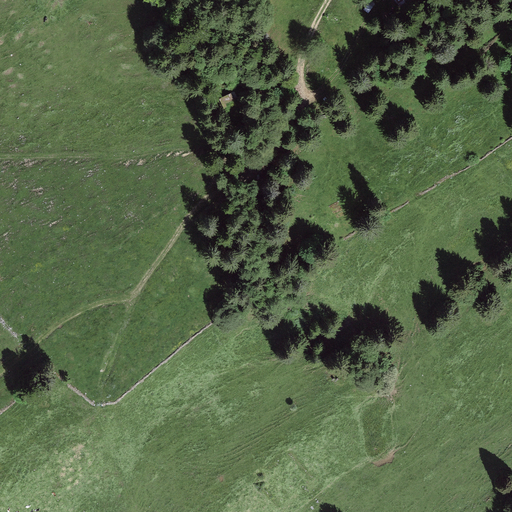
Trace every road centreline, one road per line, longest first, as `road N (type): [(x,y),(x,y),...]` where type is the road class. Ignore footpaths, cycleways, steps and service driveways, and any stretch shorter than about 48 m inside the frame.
road 1 (track): [(328,0),(309,33),(295,115),(253,169),(196,207),(132,300)]
road 2 (track): [(132,300),(99,408),(135,511)]
road 3 (track): [(0,372),(55,325),(118,301)]
